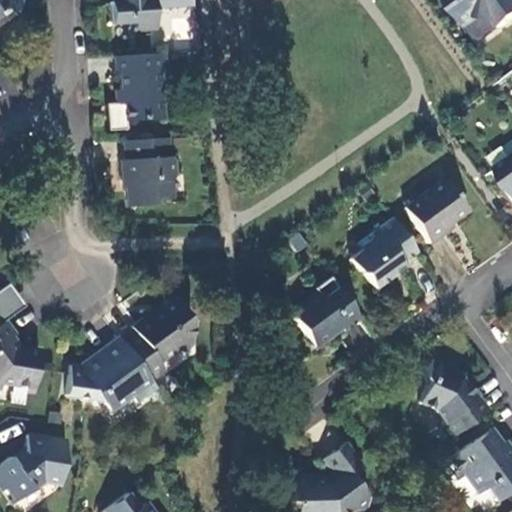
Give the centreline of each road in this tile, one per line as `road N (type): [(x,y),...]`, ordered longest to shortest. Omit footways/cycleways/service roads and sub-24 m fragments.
road 1 (residential): [(294,419),(511,265)]
road 2 (residential): [(69,272),(62,92)]
